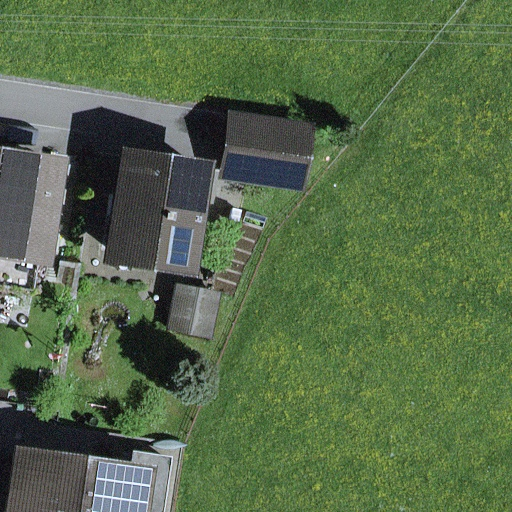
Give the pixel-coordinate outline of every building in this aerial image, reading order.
[(233,119),(225,175),(295,185),(303,130),(233,119)] [(128,158),(113,253),(181,263),(196,169),(128,158)] [(0,283),(28,287),(33,254),(36,254),(48,168),(0,160),(0,283)] [(175,300),(213,308),(215,294),(178,286),(175,300)] [(175,300),(169,330),(207,338),(213,308),(175,300)] [(159,511),(167,460),(131,455),(128,476),(23,460),(21,470),(15,511),(159,511)] [(0,511),(15,511),(21,470),(0,467),(0,511)]
